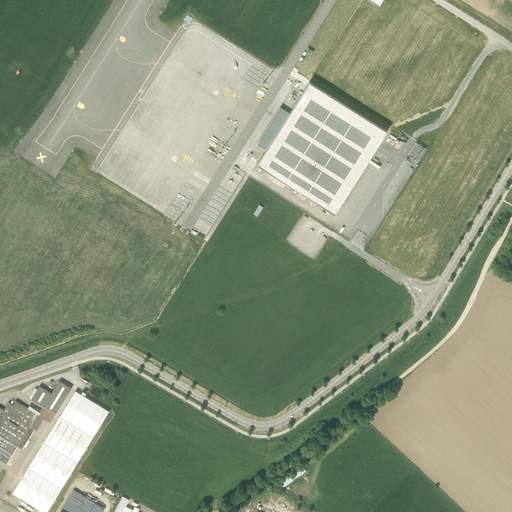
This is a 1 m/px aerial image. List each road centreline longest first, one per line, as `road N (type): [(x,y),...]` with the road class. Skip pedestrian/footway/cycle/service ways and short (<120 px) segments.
road 1 (tertiary): [(0,384),(107,349),(239,419),(272,425),(418,318),(432,298)]
road 2 (track): [(221,511),(345,424),(451,334),(511,219)]
road 3 (tertiary): [(432,298),(511,164)]
road 4 (unclassified): [(304,233),(331,234),(432,298)]
